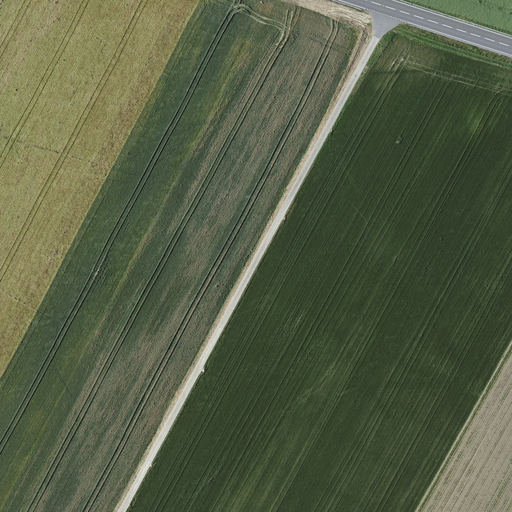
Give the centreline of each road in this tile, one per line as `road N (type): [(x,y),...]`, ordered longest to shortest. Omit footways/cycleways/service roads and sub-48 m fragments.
road 1 (track): [(122,511),(392,7)]
road 2 (secondary): [(511,46),(367,0)]
